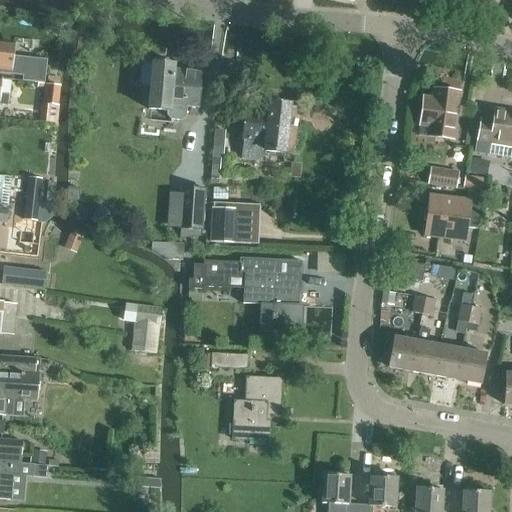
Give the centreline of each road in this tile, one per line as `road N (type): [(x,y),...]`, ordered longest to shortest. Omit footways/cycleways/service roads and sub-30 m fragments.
road 1 (residential): [(511,439),(372,410),(352,372),(400,29)]
road 2 (tertiary): [(155,0),(400,29)]
